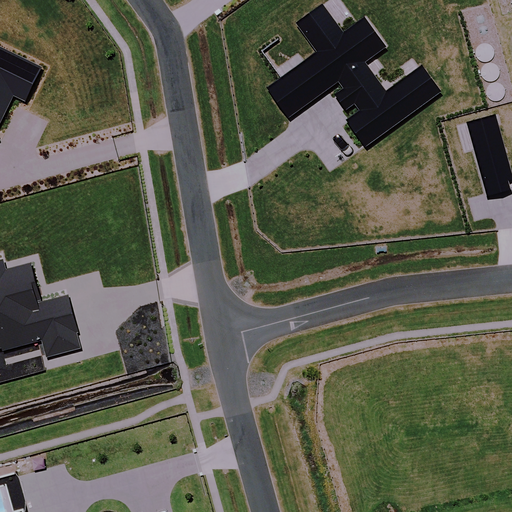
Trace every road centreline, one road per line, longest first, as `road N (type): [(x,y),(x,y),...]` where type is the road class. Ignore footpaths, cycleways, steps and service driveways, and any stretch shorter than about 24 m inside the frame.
road 1 (residential): [(221,335),(169,35),(146,0)]
road 2 (residential): [(221,335),(394,292),(511,278)]
road 3 (residential): [(267,511),(221,335)]
